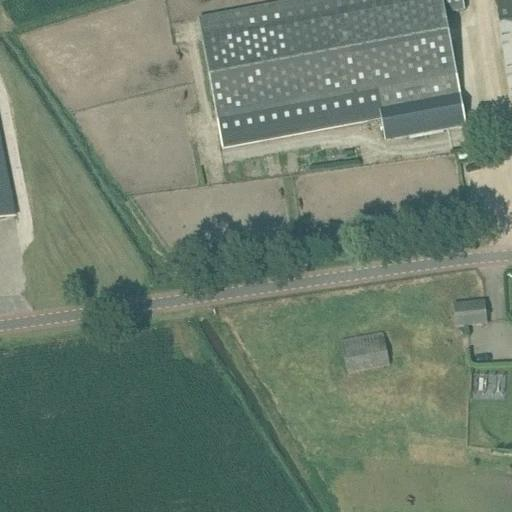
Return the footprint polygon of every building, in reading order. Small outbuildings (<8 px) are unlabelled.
[(381,110),(460,95),(447,14),(464,11),(462,0),(334,0),(200,26),(223,149),(383,119),(381,110)] [(511,0),(499,0),(496,1),(511,99),(511,0)] [(466,126),(460,95),(381,110),(383,119),(387,141),(466,126)] [(0,220),(14,217),(0,147),(0,220)] [(487,324),(485,303),(453,306),(455,328),(487,324)] [(347,375),(389,366),(383,334),(341,343),(347,375)] [(0,444),(0,465),(4,465),(4,467),(65,457),(64,455),(76,454),(73,437),(62,438),(61,431),(1,440),(2,444),(0,444)]
